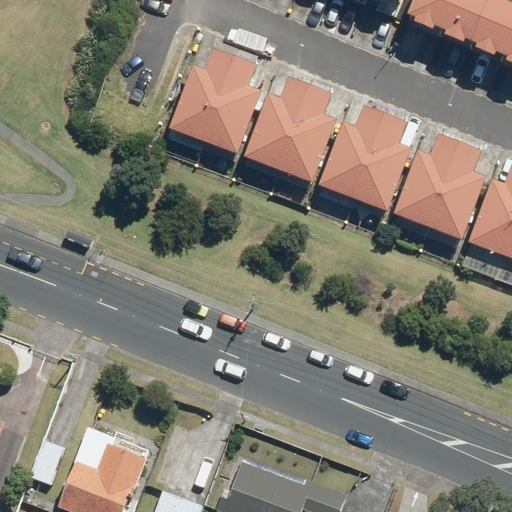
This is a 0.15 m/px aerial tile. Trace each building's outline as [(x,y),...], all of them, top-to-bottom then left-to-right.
[(511,0),(423,0),(419,11),(428,15),(426,19),(445,27),(447,23),(458,28),(456,31),(475,40),(477,36),(488,41),(486,45),(507,53),(508,50),(511,51),(511,0)] [(214,68),(202,64),(178,127),(245,153),(269,89),(257,85),(266,61),(223,45),(214,68)] [(289,97),(277,92),(253,156),(320,181),(344,117),(332,113),(341,89),(298,73),(289,97)] [(364,127),(351,122),(327,185),(395,211),(419,147),(407,143),(416,119),(373,103),(364,127)] [(438,154),(425,149),(401,213),(469,238),(493,175),(480,170),(489,147),(446,131),(438,154)] [(511,182),(500,178),(476,241),(511,254),(511,182)] [(0,425),(0,471),(16,432),(0,425)] [(72,444),(50,436),(34,478),(56,487),(72,444)] [(103,465),(80,457),(61,506),(75,511),(130,511),(139,488),(141,489),(153,458),(134,449),(112,441),(103,465)] [(229,487),(220,509),(227,511),(306,511),(308,510),(313,511),(344,511),(352,494),(249,456),(236,490),(229,487)] [(205,511),(208,505),(167,490),(159,511),(205,511)]
